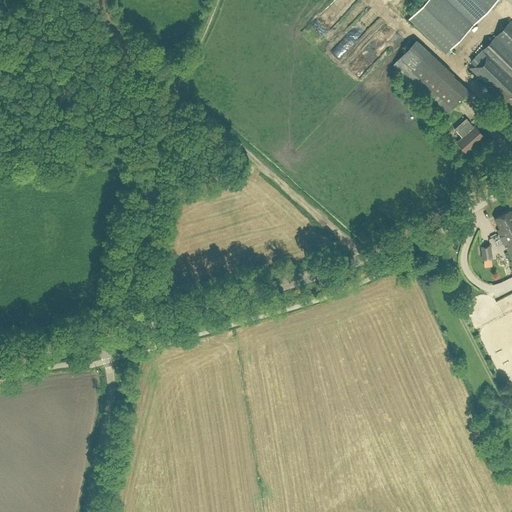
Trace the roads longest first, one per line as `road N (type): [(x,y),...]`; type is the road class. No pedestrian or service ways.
road 1 (tertiary): [(103,336),(335,268),(511,176)]
road 2 (track): [(363,256),(176,90)]
road 3 (track): [(122,330),(171,85)]
road 4 (track): [(416,230),(511,413)]
road 5 (unclassified): [(88,511),(110,388),(103,336)]
